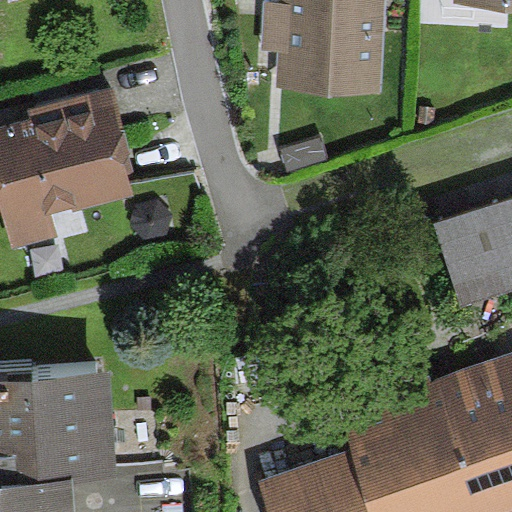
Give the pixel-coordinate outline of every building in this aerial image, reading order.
[(382,0),(265,0),(263,43),(281,44),(279,83),(378,88),(382,0)] [(111,81),(30,100),(33,114),(0,122),(0,181),(14,241),(56,231),(50,202),(135,182),(111,81)] [(511,187),(440,210),(466,294),(511,280),(511,187)] [(464,511),(511,496),(511,349),(435,375),(424,343),(335,372),(358,441),(263,472),(275,511),(464,511)] [(116,462),(110,355),(0,361),(0,511),(73,511),(71,464),(116,462)]
